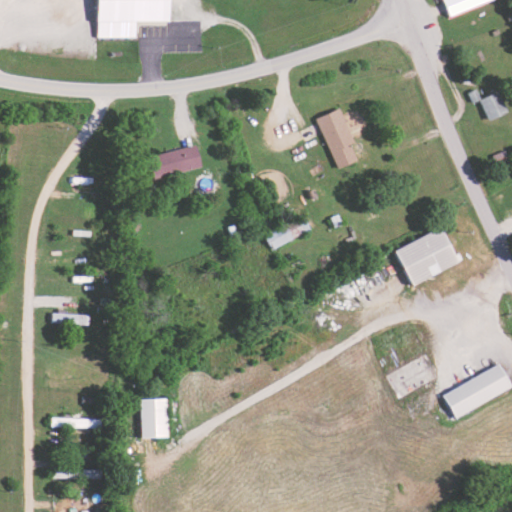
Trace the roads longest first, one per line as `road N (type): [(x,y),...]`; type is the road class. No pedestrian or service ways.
road 1 (secondary): [(385,15),(359,39),(209,82),(106,91),(0,82)]
road 2 (residential): [(511,277),(407,40),(385,15)]
